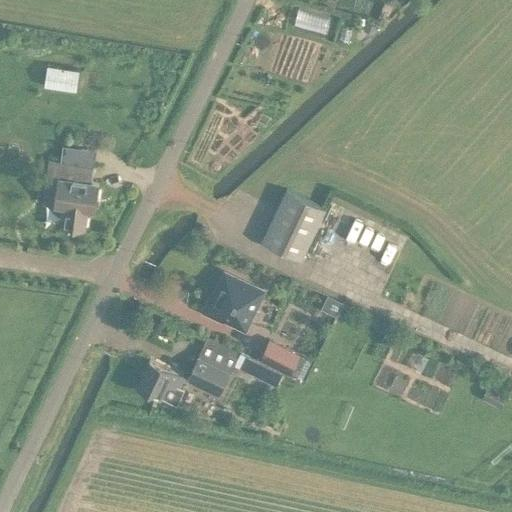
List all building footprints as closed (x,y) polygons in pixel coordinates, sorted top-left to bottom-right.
[(94,212),(98,184),(91,183),(93,167),(60,163),(54,206),(65,207),(62,227),(84,231),(87,211),(94,212)] [(300,261),(304,252),(325,208),(305,199),(286,190),(276,211),(261,242),(300,261)] [(262,291),(224,273),(215,294),(213,293),(203,312),(223,321),(224,319),(244,329),(262,291)] [(230,374),(234,366),(276,387),(282,375),(238,354),(207,338),(197,357),(197,358),(230,374)] [(269,341),(260,359),(289,374),(298,356),(269,341)] [(219,395),(230,374),(197,358),(187,379),(219,395)] [(151,395),(156,398),(157,396),(175,405),(183,391),(178,388),(183,378),(149,361),(137,386),(152,394),(151,395)] [(482,400),(499,409),(505,397),(488,388),(482,400)]
